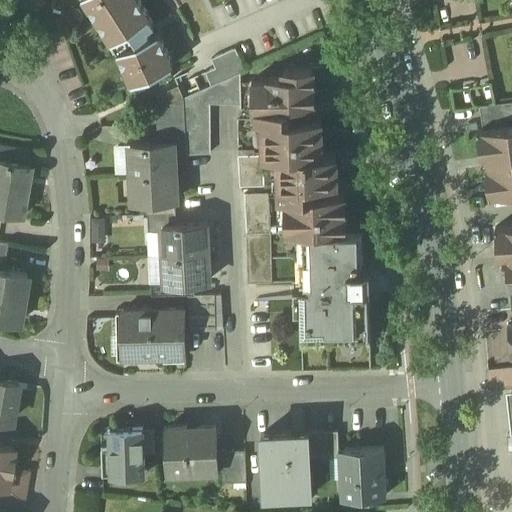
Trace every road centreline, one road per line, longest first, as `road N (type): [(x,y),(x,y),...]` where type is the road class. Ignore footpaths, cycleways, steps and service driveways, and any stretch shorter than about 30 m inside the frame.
road 1 (residential): [(64,364),(66,151),(53,92),(0,65)]
road 2 (tertiary): [(370,0),(430,228)]
road 3 (residential): [(233,392),(225,164)]
road 4 (residential): [(453,389),(233,392)]
road 5 (residential): [(233,392),(61,394)]
road 6 (tertiary): [(430,228),(453,389)]
road 7 (tertiary): [(453,389),(459,511)]
